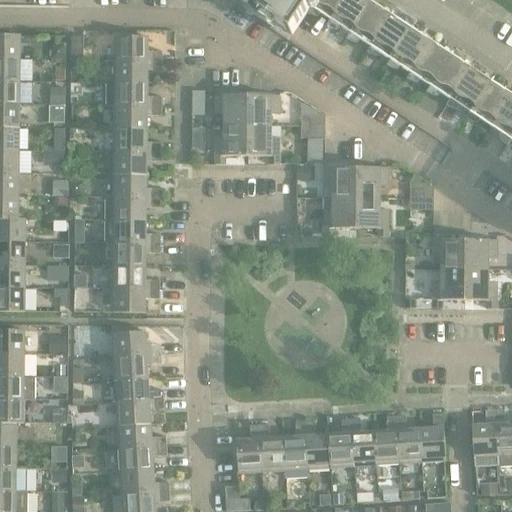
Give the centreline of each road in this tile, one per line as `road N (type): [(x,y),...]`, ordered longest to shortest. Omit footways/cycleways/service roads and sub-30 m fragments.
road 1 (residential): [(0,21),(198,19),(511,227)]
road 2 (unclassified): [(208,511),(202,207),(273,206)]
road 3 (unclassified): [(467,511),(460,355)]
